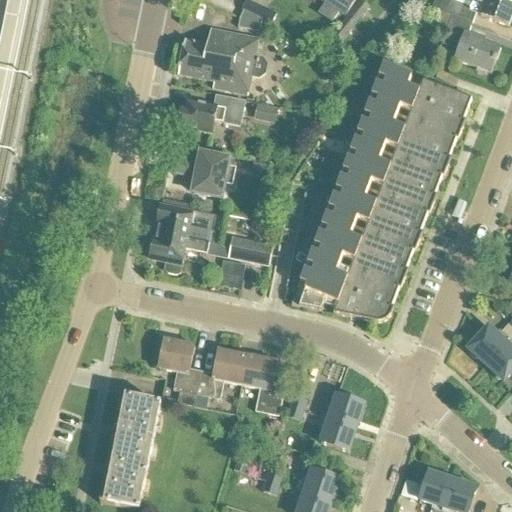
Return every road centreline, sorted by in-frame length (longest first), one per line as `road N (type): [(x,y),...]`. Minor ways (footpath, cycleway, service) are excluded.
road 1 (residential): [(414,396),(326,339),(91,291)]
road 2 (unclassified): [(155,0),(91,291)]
road 3 (residential): [(511,132),(414,396)]
road 4 (unclassified): [(91,291),(12,511)]
road 5 (residential): [(511,485),(414,396)]
road 6 (residential): [(375,511),(414,396)]
